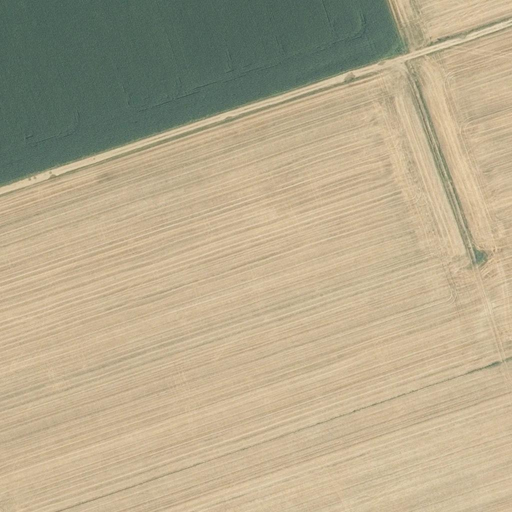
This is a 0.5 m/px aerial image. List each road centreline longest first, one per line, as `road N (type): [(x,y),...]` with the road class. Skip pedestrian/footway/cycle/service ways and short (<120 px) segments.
road 1 (track): [(0,190),(511,22)]
road 2 (track): [(400,59),(469,252)]
